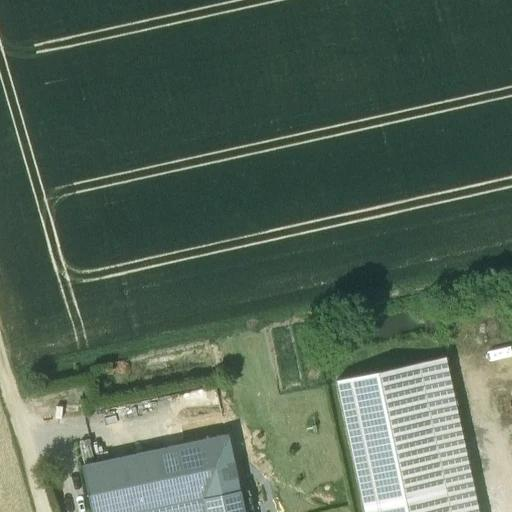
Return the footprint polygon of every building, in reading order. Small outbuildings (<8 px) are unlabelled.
[(477,511),(444,358),(415,364),(450,511),(477,511)] [(450,511),(415,364),(336,381),(364,511),(450,511)] [(221,416),(166,427),(170,448),(226,436),(221,416)] [(166,427),(129,436),(133,456),(170,448),(166,427)] [(133,456),(81,467),(90,511),(139,511),(203,498),(238,491),(226,436),(170,448),(133,456)] [(65,474),(56,476),(58,486),(68,484),(65,474)] [(242,511),(238,491),(203,498),(206,511),(242,511)]
